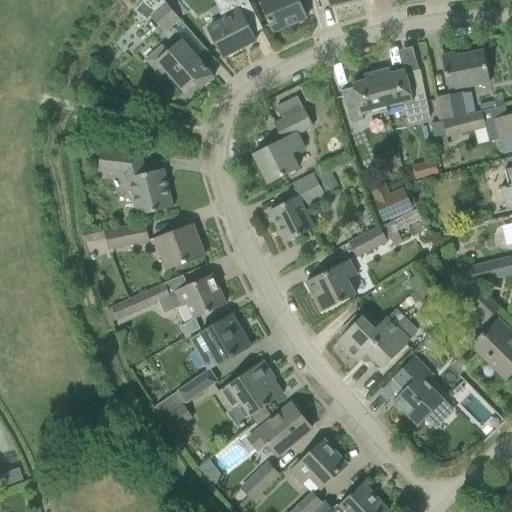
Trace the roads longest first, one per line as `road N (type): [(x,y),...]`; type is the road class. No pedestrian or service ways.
road 1 (residential): [(439,503),(316,372),(250,249),(219,145),(227,118),(292,66),(364,40),(511,18)]
road 2 (track): [(42,100),(221,137)]
